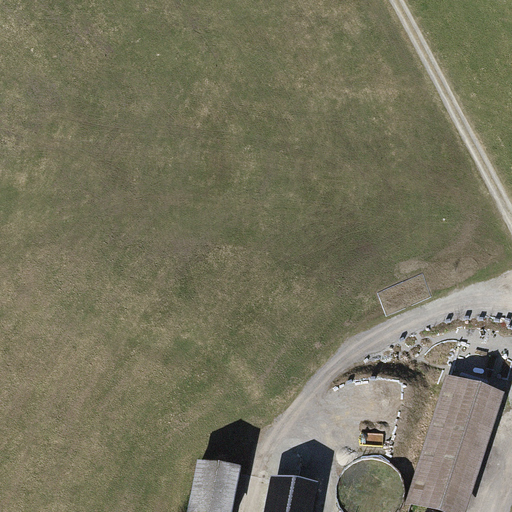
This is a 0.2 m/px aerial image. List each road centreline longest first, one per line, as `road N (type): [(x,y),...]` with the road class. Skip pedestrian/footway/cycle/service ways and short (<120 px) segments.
road 1 (track): [(511,235),(391,0)]
road 2 (track): [(304,451),(333,405),(417,363),(477,357),(511,375)]
